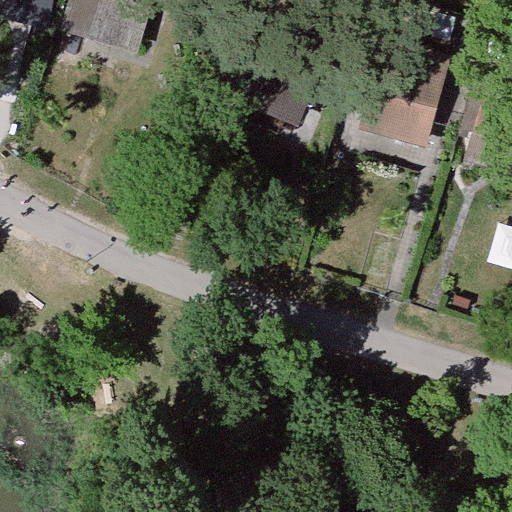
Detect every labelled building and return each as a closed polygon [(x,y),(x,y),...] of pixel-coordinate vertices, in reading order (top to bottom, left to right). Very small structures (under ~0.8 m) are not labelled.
[(0,0),(0,3),(17,8),(43,14),(45,0),(0,0)] [(71,0),(60,33),(141,61),(161,0),(71,0)] [(225,82),(298,118),(338,39),(265,3),(225,82)] [(347,124),(426,150),(457,56),(378,30),(347,124)] [(460,159),(511,176),(511,62),(494,57),(460,159)]
